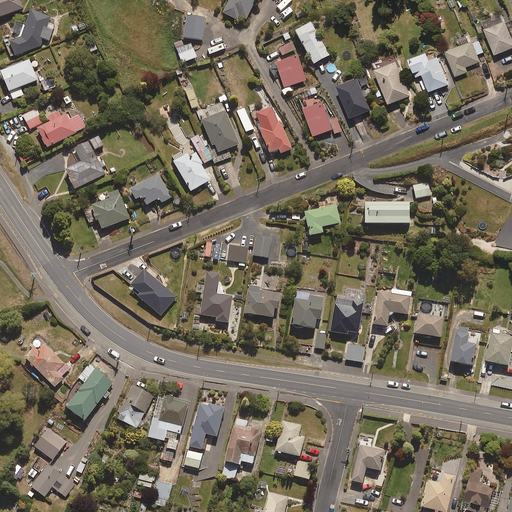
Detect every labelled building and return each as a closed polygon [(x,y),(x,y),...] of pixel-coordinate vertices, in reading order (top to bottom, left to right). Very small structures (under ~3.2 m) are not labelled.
[(0,0),(0,18),(24,9),(20,0),(0,0)] [(230,0),(224,14),(238,21),(240,17),(247,20),(256,0),(230,0)] [(28,33),(26,38),(12,43),(17,57),(41,48),(45,39),(49,41),(55,25),(50,23),(51,19),(32,12),(24,32),(28,33)] [(203,40),(205,18),(187,16),(185,38),(203,40)] [(511,49),(511,38),(505,23),(503,16),(481,24),(495,57),(511,49)] [(315,66),(330,57),(312,24),(296,33),(315,66)] [(477,56),(484,53),(479,40),(446,53),(456,78),(468,73),(466,68),(480,63),(477,56)] [(191,44),(185,47),(182,42),(174,45),(183,64),(197,58),(191,44)] [(283,56),(296,50),(292,43),(280,49),(283,56)] [(438,59),(429,62),(426,55),(409,62),(416,79),(423,76),(430,94),(449,86),(438,59)] [(285,88),(307,81),(298,56),(277,63),(285,88)] [(21,88),(38,81),(29,61),(1,73),(13,100),(24,95),(21,88)] [(389,106),(411,97),(396,64),(375,73),(389,106)] [(56,88),(53,80),(46,83),(49,90),(56,88)] [(351,120),(372,111),(358,80),(337,89),(351,120)] [(199,107),(193,90),(185,93),(192,110),(199,107)] [(228,101),(225,94),(217,97),(220,104),(228,101)] [(337,119),(329,121),(323,104),(303,111),(314,139),(334,131),(335,135),(342,132),(337,119)] [(30,130),(45,122),(37,108),(23,116),(30,130)] [(246,133),(254,129),(244,108),(237,111),(246,133)] [(281,122),(279,123),(272,108),(256,115),(263,131),(261,131),(271,154),(280,150),(282,155),(293,150),(281,122)] [(68,113),(62,117),(59,112),(48,118),(49,121),(36,128),(48,149),(86,128),(79,116),(72,120),(68,113)] [(228,150),(240,146),(226,112),(202,121),(213,147),(216,146),(220,154),(228,150)] [(191,139),(205,165),(214,160),(208,149),(210,148),(206,141),(202,142),(198,135),(191,139)] [(100,137),(90,141),(95,151),(105,146),(100,137)] [(106,175),(94,152),(89,142),(75,150),(82,162),(65,171),(76,191),(106,175)] [(192,192),(211,181),(202,166),(203,165),(196,153),(190,157),(189,154),(174,163),(176,165),(192,192)] [(162,204),(172,198),(159,175),(131,191),(137,202),(144,198),(148,206),(160,200),(162,204)] [(416,199),(431,196),(429,182),(413,185),(416,199)] [(103,231),(130,219),(118,190),(108,194),(111,199),(86,210),(91,223),(98,220),(103,231)] [(411,225),(411,203),(366,204),(366,226),(411,225)] [(323,228),(341,224),(337,206),(306,213),(311,237),(325,234),(323,228)] [(269,259),(272,240),(257,238),(255,257),(269,259)] [(249,248),(230,245),(227,261),(240,263),(240,267),(246,268),(249,248)] [(162,316),(177,298),(146,272),(130,290),(162,316)] [(218,296),(220,276),(207,274),(202,317),(218,319),(217,323),(230,324),(233,298),(218,296)] [(260,292),(261,289),(249,287),(246,315),(275,319),(276,310),(279,310),(281,295),(260,292)] [(331,333),(359,337),(366,292),(347,289),(345,300),(336,299),(331,333)] [(409,316),(412,292),(392,290),(392,293),(379,292),(374,326),(389,328),(391,313),(409,316)] [(324,299),(310,297),(297,295),(292,327),(316,330),(318,321),(322,321),(324,299)] [(442,339),(445,319),(419,315),(416,335),(442,339)] [(468,339),(469,328),(457,327),(452,364),(475,367),(478,340),(468,339)] [(511,337),(499,335),(499,332),(493,330),(487,363),(509,367),(511,352),(511,337)] [(316,349),(324,350),(326,335),(317,334),(316,349)] [(70,370),(46,345),(40,351),(36,348),(26,358),(56,388),(65,379),(62,377),(70,370)] [(363,363),(365,348),(349,345),(346,360),(363,363)] [(108,392),(114,384),(89,365),(78,379),(86,384),(68,408),(86,422),(104,398),(107,400),(111,394),(108,392)] [(137,430),(154,398),(133,387),(116,418),(137,430)] [(180,442),(190,403),(166,396),(162,412),(156,411),(149,438),(165,443),(166,439),(180,442)] [(218,438),(225,410),(200,404),(190,448),(203,451),(207,436),(218,438)] [(262,434),(259,434),(260,431),(247,428),(249,421),(237,418),(226,463),(222,478),(235,481),(239,466),(241,467),(242,463),(255,466),(262,434)] [(299,437),(302,427),(284,422),(276,452),(301,458),(306,439),(299,437)] [(53,461),(67,443),(49,430),(35,448),(53,461)] [(273,443),(275,434),(268,432),(266,441),(273,443)] [(382,472),(387,451),(360,445),(352,482),(364,485),(367,469),(382,472)] [(200,470),(203,455),(188,451),(185,466),(200,470)] [(173,462),(174,453),(167,452),(165,461),(173,462)] [(106,465),(110,457),(102,454),(98,461),(106,465)] [(82,474),(89,460),(83,457),(76,471),(82,474)] [(310,481),(314,465),(299,461),(295,477),(310,481)] [(66,497),(74,485),(48,466),(32,488),(45,498),(52,488),(66,497)] [(471,504),(469,511),(485,511),(486,509),(497,511),(502,488),(481,484),(483,472),(472,469),(465,503),(471,504)] [(381,488),(384,475),(376,473),(373,486),(381,488)] [(152,489),(154,477),(141,474),(138,486),(152,489)] [(439,511),(448,511),(456,477),(443,474),(440,484),(429,481),(423,508),(439,511)] [(167,508),(173,485),(158,482),(153,505),(167,508)] [(286,511),(290,498),(271,493),(266,511),(286,511)] [(146,511),(148,505),(141,503),(138,511),(146,511)]
